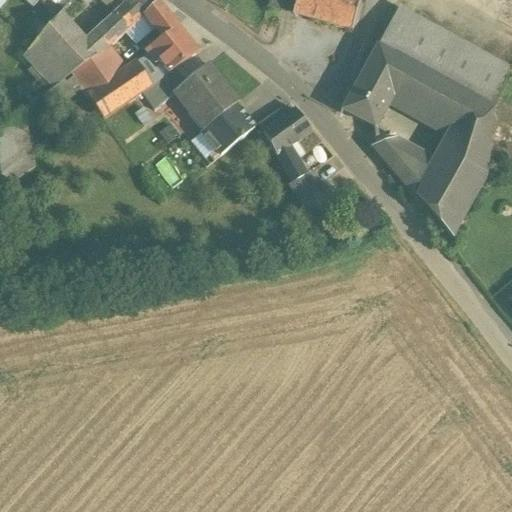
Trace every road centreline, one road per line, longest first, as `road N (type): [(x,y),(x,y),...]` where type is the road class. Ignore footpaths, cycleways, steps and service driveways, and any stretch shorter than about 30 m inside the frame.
road 1 (residential): [(319,113),(511,360)]
road 2 (residential): [(181,0),(319,113)]
road 3 (residential): [(319,113),(354,69),(375,0)]
